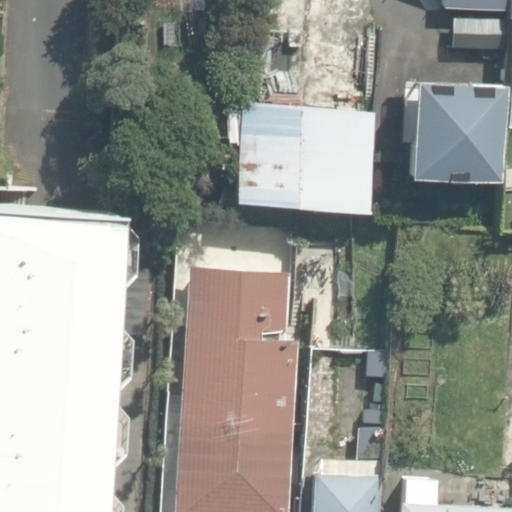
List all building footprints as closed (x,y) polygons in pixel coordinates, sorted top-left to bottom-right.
[(442,0),(442,5),(509,9),(509,0),(442,0)] [(405,173),(497,180),(504,81),(411,75),(405,173)] [(230,200),(367,210),(375,109),(238,99),(230,200)] [(177,148),(215,133),(204,102),(165,117),(177,148)] [(0,511),(96,511),(110,212),(0,205),(0,511)] [(172,511),(288,511),(297,337),(258,335),(259,328),(283,329),(286,269),(185,263),(172,511)] [(367,347),(366,377),(383,377),(384,348),(367,347)] [(358,458),(380,459),(383,421),(360,420),(358,458)] [(307,511),(378,511),(380,474),(310,470),(307,511)] [(511,511),(511,499),(433,495),(434,472),(399,470),(398,493),(394,493),(392,511),(511,511)]
